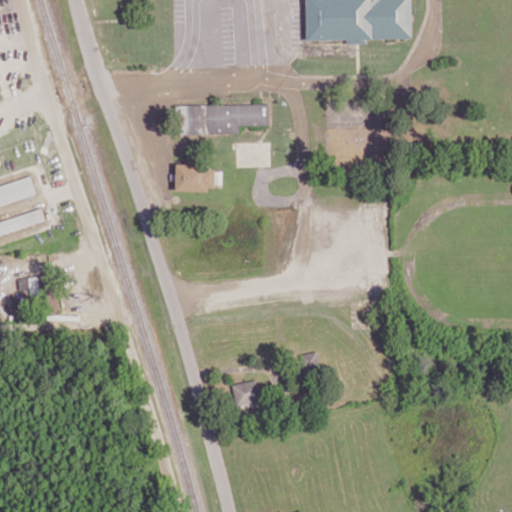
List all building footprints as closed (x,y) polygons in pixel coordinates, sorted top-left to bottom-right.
[(305,0),(306,40),(347,39),(347,43),(365,43),(365,38),(412,38),(411,0),(305,0)] [(176,105),(177,134),(240,133),(239,124),(269,124),(269,103),(176,105)] [(175,189),(215,190),(215,166),(175,165),(175,189)] [(0,205),(36,195),(31,176),(0,184),(0,205)] [(0,220),(0,234),(45,220),(41,208),(0,220)] [(321,370),(317,351),(299,355),(303,374),(321,370)] [(233,383),(236,407),(261,404),(258,379),(233,383)]
